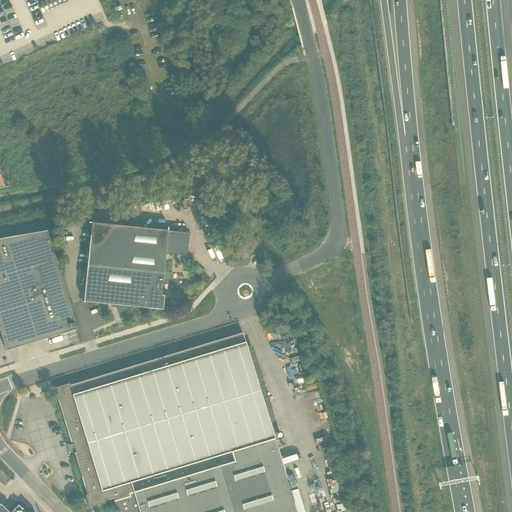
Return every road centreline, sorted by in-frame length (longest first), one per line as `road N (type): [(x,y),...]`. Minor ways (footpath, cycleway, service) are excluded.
road 1 (motorway): [(464,0),(511,425)]
road 2 (trunk): [(407,137),(462,511)]
road 3 (residential): [(260,284),(324,253),(339,227),(299,0)]
road 4 (unclassified): [(0,387),(219,317),(235,304)]
road 5 (motorway): [(511,182),(492,0)]
road 6 (trunk): [(383,0),(407,137)]
road 7 (trunk): [(400,0),(407,137)]
